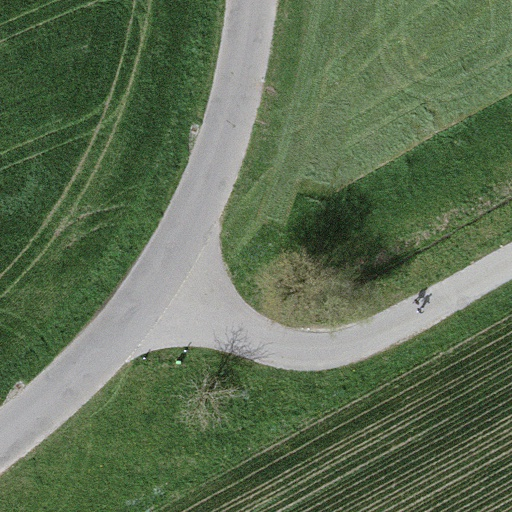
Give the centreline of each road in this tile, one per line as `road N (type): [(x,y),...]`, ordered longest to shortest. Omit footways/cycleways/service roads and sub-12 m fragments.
road 1 (residential): [(166,325),(242,333),(331,357),(511,263)]
road 2 (residential): [(247,0),(236,107),(178,260),(166,325)]
road 3 (residential): [(166,325),(0,440)]
